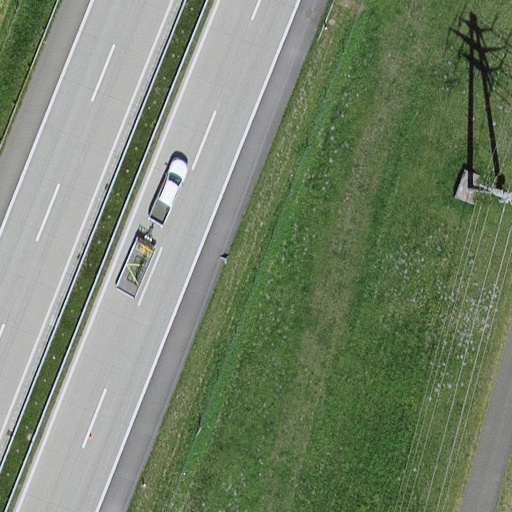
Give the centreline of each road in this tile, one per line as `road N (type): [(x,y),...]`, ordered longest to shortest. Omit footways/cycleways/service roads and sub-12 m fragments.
road 1 (motorway): [(62,511),(267,0)]
road 2 (motorway): [(137,0),(0,343)]
road 3 (track): [(511,381),(476,511)]
